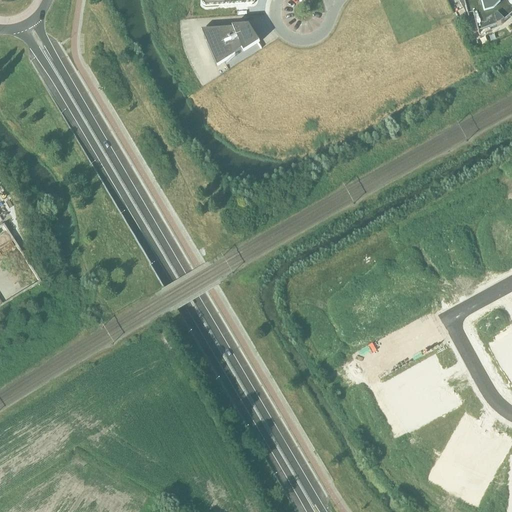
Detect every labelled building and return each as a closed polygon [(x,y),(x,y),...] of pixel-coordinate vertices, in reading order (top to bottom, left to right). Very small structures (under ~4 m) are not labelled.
[(458,0),(468,17),(473,16),(479,35),(497,28),(504,23),(511,16),(511,1),(510,0),(458,0)] [(203,30),(217,66),(235,55),(233,50),(241,47),(244,52),(259,43),(249,26),(232,27),(233,28),(203,30)] [(504,339),(491,346),(505,372),(507,371),(511,380),(511,337),(505,341),(504,339)] [(386,384),(373,391),(380,404),(390,424),(397,437),(410,429),(409,428),(444,409),(445,411),(458,404),(451,391),(440,371),(433,358),(420,366),(421,367),(387,386),(386,384)] [(438,464),(430,477),(443,484),(462,495),(475,502),(483,489),(481,488),(500,454),(502,455),(510,442),(497,435),(478,424),(465,417),(457,430),(459,431),(440,465),(438,464)]
